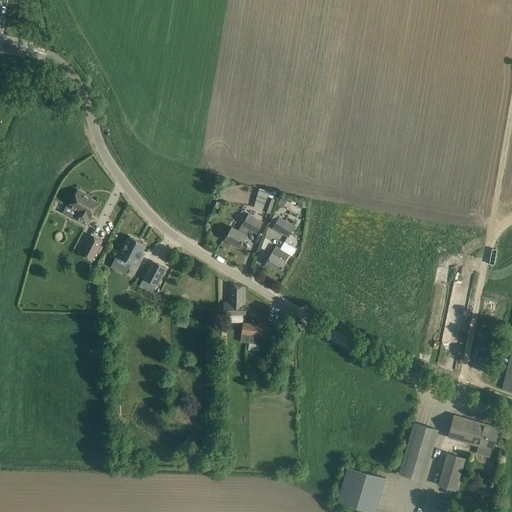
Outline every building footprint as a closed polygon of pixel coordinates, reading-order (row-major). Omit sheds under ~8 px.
[(91,197),(78,190),(69,207),(77,211),(74,218),(86,224),(89,218),(98,202),(91,199),(91,197)] [(270,214),(278,194),(268,191),(266,196),(268,196),(262,211),(270,214)] [(239,247),(244,239),(246,236),(246,235),(250,229),(256,233),(263,222),(248,213),(237,230),(232,227),(230,230),(224,239),(239,247)] [(274,226),(273,227),(289,237),(295,226),(280,217),(279,217),(274,226)] [(92,261),(103,241),(90,234),(79,254),(92,261)] [(130,236),(119,257),(137,266),(144,253),(142,252),(146,245),(130,236)] [(271,253),(270,255),(265,263),(279,272),(284,263),(290,254),(276,246),(271,253)] [(152,261),(143,278),(157,286),(166,268),(152,261)] [(245,288),(229,282),(229,303),(225,303),(225,314),(245,314),(245,305),(244,305),(245,288)] [(461,296),(467,298),(470,289),(463,287),(461,296)] [(177,326),(188,327),(189,318),(178,317),(177,326)] [(278,341),(279,328),(273,327),(243,323),(241,340),(271,344),(272,340),(278,341)] [(511,391),(511,350),(502,389),(511,391)] [(493,449),(495,438),(498,428),(454,416),(448,436),(482,446),(481,449),(483,450),(484,447),(493,449)] [(399,474),(423,480),(438,429),(414,422),(399,474)] [(456,490),(465,459),(447,453),(438,484),(456,490)] [(347,466),(337,501),(374,511),(375,511),(385,477),(347,466)] [(462,502),(460,508),(469,510),(471,504),(462,502)]
